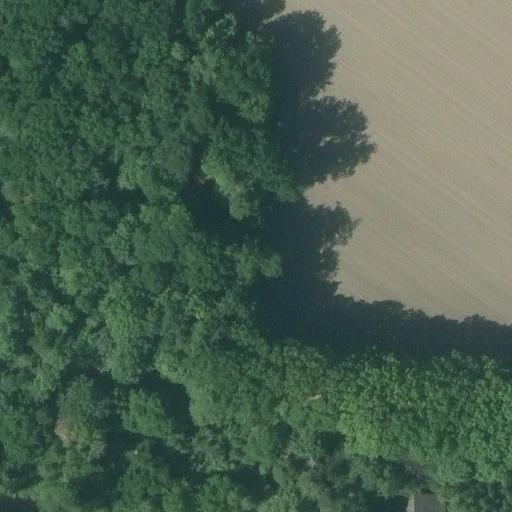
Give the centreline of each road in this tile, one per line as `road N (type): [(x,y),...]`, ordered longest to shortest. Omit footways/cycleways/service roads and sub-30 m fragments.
road 1 (track): [(0,371),(511,423)]
road 2 (track): [(323,511),(317,501),(131,456),(105,426),(109,383)]
